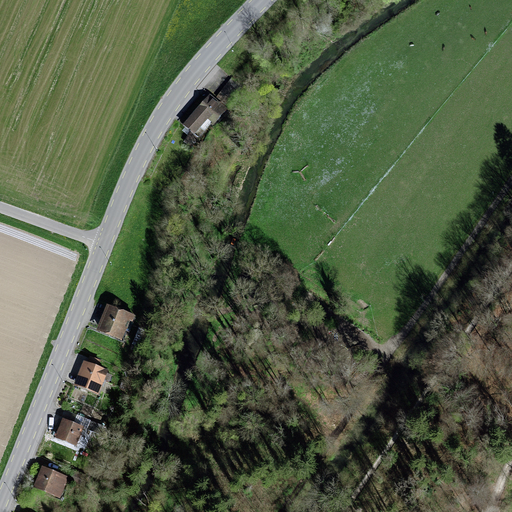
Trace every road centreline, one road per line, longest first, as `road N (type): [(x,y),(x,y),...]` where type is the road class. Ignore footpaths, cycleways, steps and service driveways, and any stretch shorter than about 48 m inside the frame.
road 1 (unknown): [(273,511),(511,156)]
road 2 (track): [(511,250),(330,511)]
road 3 (primary): [(104,244),(161,116),(261,0)]
road 4 (primary): [(0,507),(104,244)]
